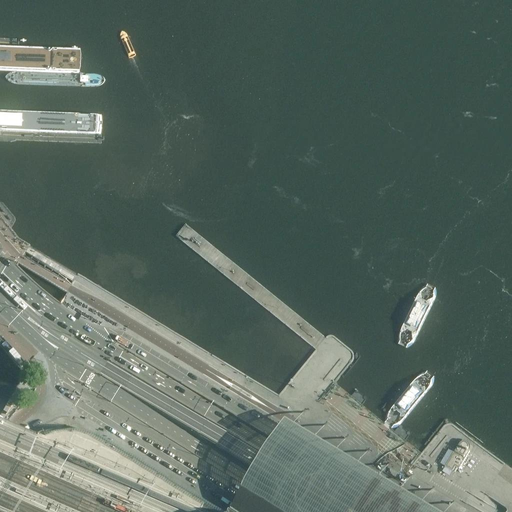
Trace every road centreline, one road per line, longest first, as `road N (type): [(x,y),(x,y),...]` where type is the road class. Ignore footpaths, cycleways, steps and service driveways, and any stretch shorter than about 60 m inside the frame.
road 1 (primary): [(373,511),(55,317),(0,270)]
road 2 (primary): [(49,351),(308,511)]
road 3 (unclassified): [(49,351),(58,386),(17,418),(0,447)]
